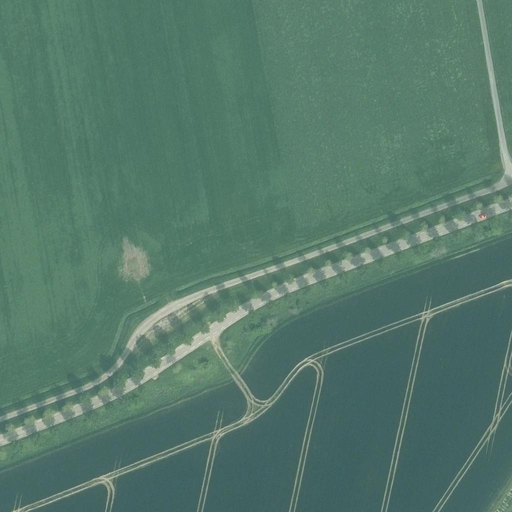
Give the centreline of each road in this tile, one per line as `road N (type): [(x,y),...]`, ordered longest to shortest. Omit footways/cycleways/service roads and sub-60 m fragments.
road 1 (unclassified): [(0,420),(100,380),(165,310),(511,180)]
road 2 (tertiary): [(0,442),(114,394),(276,293),(511,202)]
road 3 (unclassified): [(511,175),(478,0)]
